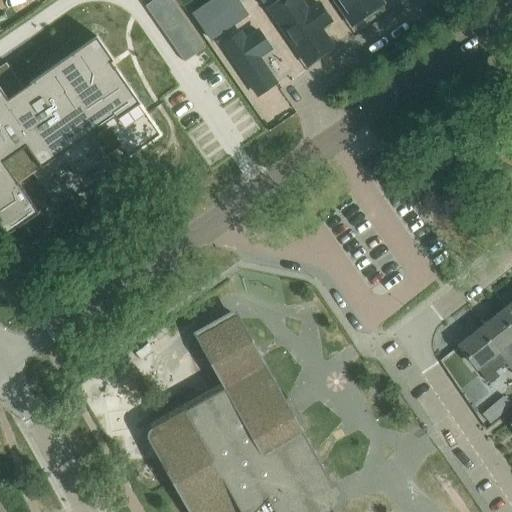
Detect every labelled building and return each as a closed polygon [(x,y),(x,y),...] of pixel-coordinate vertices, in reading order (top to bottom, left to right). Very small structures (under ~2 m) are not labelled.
[(172,0),(153,0),(145,6),(185,62),(206,48),(172,0)] [(300,0),(287,0),(267,14),(307,72),(337,51),(323,32),(332,26),(317,5),(309,11),(300,0)] [(379,0),(333,0),(354,32),(387,12),(379,0)] [(216,24),(204,8),(191,18),(203,34),(216,24)] [(233,23),(227,15),(217,22),(222,30),(233,23)] [(296,78),(253,16),(216,42),(259,103),(296,78)] [(0,224),(8,235),(42,212),(21,182),(35,172),(43,183),(71,163),(83,179),(125,150),(130,157),(163,134),(111,61),(113,59),(97,36),(22,89),(13,75),(0,84),(0,224)] [(289,108),(268,120),(274,130),(295,118),(289,108)] [(511,303),(499,313),(511,329),(511,303)] [(511,329),(499,313),(479,329),(497,352),(498,351),(508,364),(511,360),(511,329)] [(233,317),(231,318),(196,338),(224,388),(151,429),(149,430),(148,432),(147,435),(147,437),(148,439),(189,511),(348,511),(242,321),(240,319),(237,317),(233,317)] [(497,352),(479,329),(459,345),(489,384),(499,376),(486,360),(497,352)]
